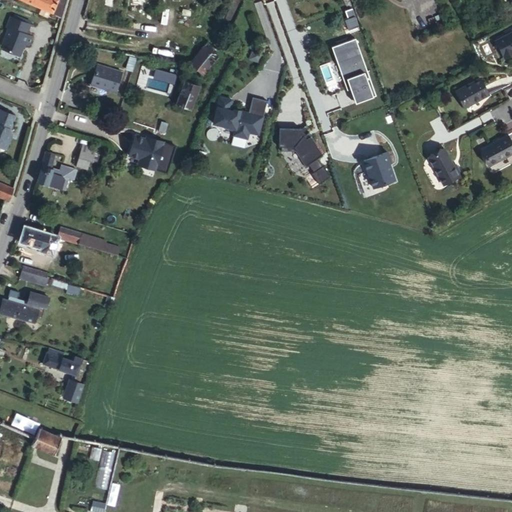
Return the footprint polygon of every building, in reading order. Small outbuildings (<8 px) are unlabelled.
[(23,0),(64,15),(67,0),(23,0)] [(32,22),(13,16),(9,26),(12,27),(5,46),(25,53),(28,42),(32,44),(35,35),(29,32),(32,22)] [(203,50),(192,64),(206,75),(211,70),(227,47),(213,36),(203,50)] [(355,38),(330,47),(346,91),(350,90),(356,105),(376,98),(355,38)] [(511,45),(500,52),(511,71),(511,70),(511,45)] [(116,93),(124,71),(99,64),(91,84),(116,93)] [(202,82),(188,76),(178,100),(192,106),(202,82)] [(497,104),(488,87),(465,100),(473,117),(497,104)] [(141,100),(130,96),(124,118),(141,123),(144,112),(138,110),(141,100)] [(232,98),(217,96),(212,124),(225,127),(225,130),(232,132),(231,136),(249,139),(250,133),(260,135),(267,100),(252,97),(249,111),(230,107),(232,98)] [(159,106),(169,109),(171,102),(161,99),(159,106)] [(167,119),(169,109),(159,106),(141,100),(138,110),(144,112),(167,119)] [(13,112),(0,107),(0,143),(7,145),(12,131),(9,124),(13,112)] [(301,129),(278,129),(279,146),(293,147),(303,165),(308,162),(313,172),(309,173),(319,186),(331,179),(323,166),(318,159),(323,155),(310,135),(301,129)] [(152,138),(137,134),(132,154),(143,157),(141,163),(158,168),(166,140),(152,136),(152,138)] [(101,150),(87,145),(81,163),(93,168),(101,150)] [(511,168),(511,147),(488,160),(497,177),(511,168)] [(58,156),(50,153),(39,185),(71,196),(76,180),(81,181),(84,171),(74,168),(73,170),(63,167),(62,170),(54,168),(58,156)] [(385,153),(361,162),(372,190),(396,180),(385,153)] [(463,178),(455,158),(439,165),(452,195),(471,186),(467,177),(463,178)] [(0,192),(8,196),(12,198),(16,184),(0,177),(0,192)] [(57,226),(55,238),(58,239),(81,244),(84,233),(57,226)] [(58,239),(55,238),(24,230),(21,243),(43,249),(42,252),(53,255),(58,239)] [(106,239),(84,233),(81,244),(104,249),(106,240),(106,239)] [(123,245),(106,240),(104,249),(121,254),(123,245)] [(20,270),(46,276),(48,267),(23,262),(20,270)] [(44,281),(46,276),(20,270),(18,278),(44,284),(44,281)] [(81,284),(46,276),(44,281),(67,287),(67,290),(79,293),(81,284)] [(7,300),(3,313),(41,321),(44,307),(42,307),(43,304),(51,305),(53,295),(34,291),(32,300),(13,296),(12,301),(7,300)] [(118,293),(111,291),(109,301),(115,302),(118,293)] [(78,375),(83,357),(72,355),(71,361),(46,356),(43,368),(78,375)] [(66,379),(62,400),(79,404),(83,383),(66,379)] [(30,427),(32,416),(13,413),(11,424),(30,427)] [(32,445),(54,455),(61,437),(39,428),(32,445)] [(100,511),(102,511),(104,503),(92,502),(91,511),(100,511)]
